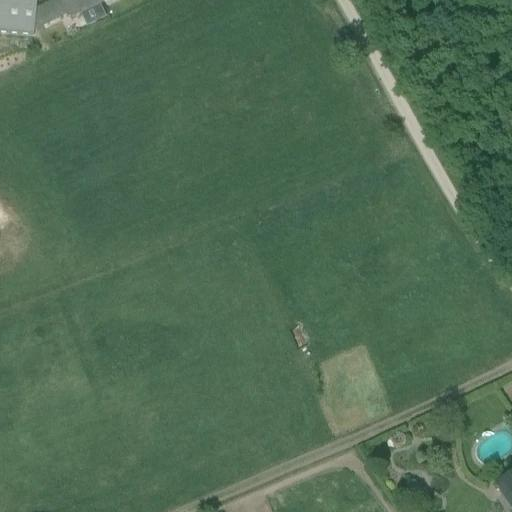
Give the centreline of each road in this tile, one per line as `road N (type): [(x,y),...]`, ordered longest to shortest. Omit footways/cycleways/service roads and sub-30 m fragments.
road 1 (track): [(190,511),(511,373)]
road 2 (track): [(511,281),(477,239),(336,0)]
